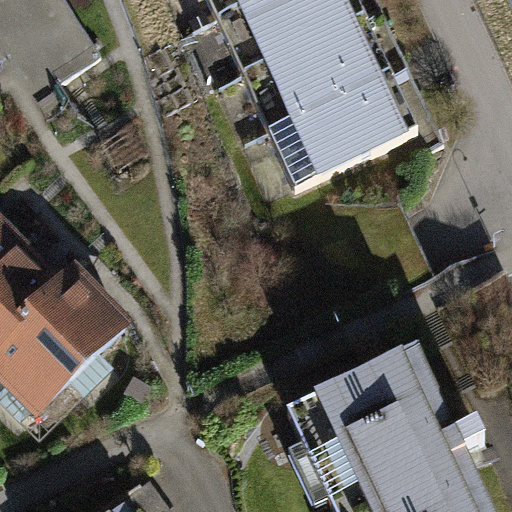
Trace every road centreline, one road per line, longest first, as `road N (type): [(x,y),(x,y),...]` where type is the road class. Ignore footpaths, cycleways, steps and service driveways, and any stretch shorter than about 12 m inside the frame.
road 1 (residential): [(0,508),(173,419),(212,511)]
road 2 (residential): [(451,0),(511,130)]
